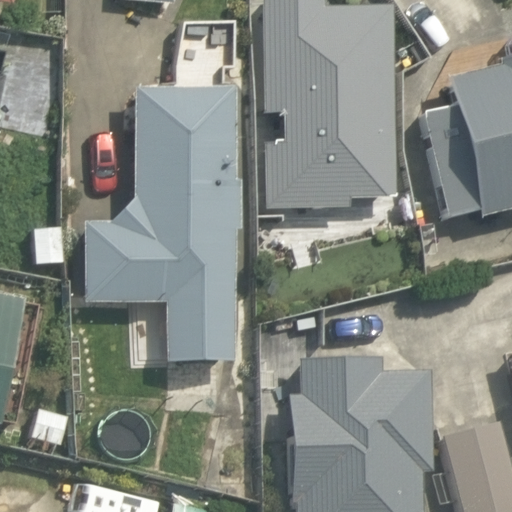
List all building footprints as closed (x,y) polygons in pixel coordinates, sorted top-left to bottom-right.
[(355,0),(239,0),(255,229),(378,221),(364,15),(355,0)] [(511,35),(489,41),(492,54),(402,76),(411,115),(440,226),(511,207),(511,35)] [(217,365),(215,86),(108,84),(109,210),(67,211),(67,309),(148,308),(149,365),(217,365)] [(412,511),(414,373),(386,374),(387,324),(314,324),(314,363),(283,363),(281,511),(412,511)] [(511,340),(494,345),(511,419),(511,340)] [(511,511),(487,420),(422,437),(442,511),(511,511)]
